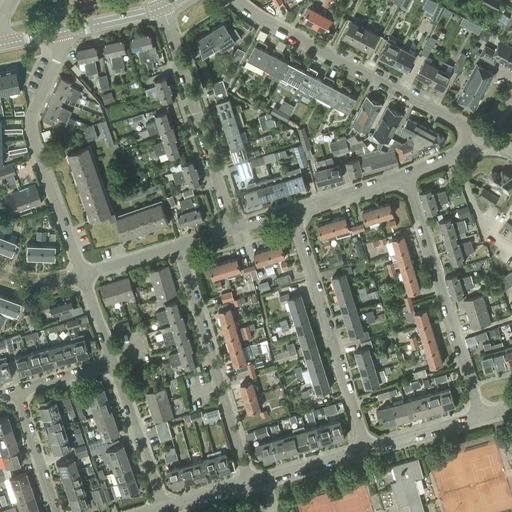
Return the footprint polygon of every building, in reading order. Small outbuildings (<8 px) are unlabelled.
[(402,0),(399,6),(407,10),(412,0),(423,0),(425,1),(425,0),(402,0)] [(501,2),(498,0),(478,0),(478,1),(496,11),(501,2)] [(429,21),(430,22),(437,25),(446,8),(438,4),(429,21)] [(315,25),(321,13),(310,7),(303,19),(315,25)] [(321,13),(315,25),(326,31),(333,19),(321,13)] [(463,15),(459,22),(479,33),(483,25),(463,15)] [(356,44),(365,28),(351,21),(343,37),(356,44)] [(220,47),(233,38),(223,22),(210,31),(220,47)] [(365,28),(356,44),(370,51),(378,35),(365,28)] [(484,29),(481,37),(488,39),(490,31),(484,29)] [(205,51),(211,47),(214,52),(221,48),(220,47),(210,31),(197,39),(202,47),(199,49),(199,50),(202,60),(208,56),(205,51)] [(153,68),(152,62),(156,62),(155,54),(151,55),(149,47),(154,46),(150,32),(140,35),(146,62),(148,69),(153,68)] [(146,62),(140,35),(130,37),(134,51),(138,50),(140,63),(146,62)] [(436,39),(430,36),(426,43),(432,46),(436,39)] [(393,63),(401,47),(394,43),(396,40),(389,37),(379,56),(393,63)] [(114,40),(120,68),(125,66),(122,53),(127,52),(124,38),(114,40)] [(266,43),(258,39),(248,58),(249,59),(245,65),(256,70),(259,64),(265,67),(275,48),(272,53),(264,48),(266,43)] [(120,68),(114,40),(103,43),(107,57),(111,56),(114,69),(120,68)] [(500,40),(494,51),(485,46),(479,56),(494,63),(497,58),(511,66),(511,48),(507,46),(508,44),(500,40)] [(429,82),(437,66),(430,63),(432,59),(427,56),(432,46),(426,43),(421,54),(426,57),(425,60),(417,75),(429,82)] [(96,44),(86,47),(92,74),(99,72),(96,60),(100,59),(96,44)] [(408,50),(401,47),(393,63),(407,70),(418,47),(411,44),(408,50)] [(478,48),(473,45),(470,50),(476,53),(478,48)] [(92,74),(86,47),(76,49),(79,63),(84,62),(87,75),(92,74)] [(265,67),(270,70),(268,74),(280,80),(289,62),(281,57),(284,52),(275,48),(265,67)] [(451,70),(452,70),(457,73),(466,55),(465,55),(467,51),(463,48),(459,55),(451,70)] [(230,62),(236,71),(244,54),(236,50),(230,62)] [(289,62),(280,80),(287,83),(289,80),(298,85),(299,85),(306,71),(306,70),(298,66),(300,61),(292,57),(289,62)] [(494,73),(476,63),(457,99),(475,108),(494,73)] [(299,85),(298,85),(296,89),(312,98),(315,93),(315,94),(325,74),(322,79),(315,75),(318,70),(309,66),(306,70),(306,71),(299,85)] [(437,66),(429,82),(442,88),(450,73),(437,66)] [(3,72),(7,92),(18,90),(14,69),(3,72)] [(325,74),(315,94),(332,102),(342,83),(339,88),(331,84),(334,79),(325,74)] [(56,86),(80,97),(83,91),(72,85),(73,81),(61,75),(56,86)] [(106,75),(95,77),(98,90),(109,87),(106,75)] [(144,96),(171,87),(168,76),(152,81),(153,87),(143,90),(144,96)] [(213,89),(224,86),(222,80),(211,83),(213,89)] [(342,83),(332,102),(349,111),(357,97),(348,93),(351,88),(342,83)] [(56,86),(51,96),(64,102),(66,98),(77,103),(80,97),(56,86)] [(226,91),(224,86),(213,89),(215,95),(226,91)] [(175,98),(171,87),(144,96),(146,102),(157,98),(158,103),(175,98)] [(102,95),(105,104),(114,101),(111,92),(102,95)] [(235,112),(243,110),(241,104),(233,106),(230,98),(224,99),(223,95),(216,98),(217,101),(217,102),(221,117),(235,112)] [(64,102),(51,96),(47,106),(71,117),(74,112),(62,106),(64,102)] [(360,127),(374,101),(367,97),(353,123),(360,127)] [(258,98),(255,104),(264,108),(267,103),(258,98)] [(374,101),(360,127),(367,131),(382,105),(374,101)] [(71,117),(47,106),(42,116),(54,122),(56,118),(71,125),(73,120),(70,119),(71,117)] [(377,146),(395,112),(387,108),(373,134),(372,134),(369,139),(373,141),(373,142),(377,144),(377,146)] [(147,129),(172,121),(168,110),(154,115),(156,120),(145,123),(147,129)] [(235,112),(221,117),(226,131),(239,127),(235,112)] [(402,115),(395,112),(377,146),(378,149),(380,150),(386,141),(388,142),(402,115)] [(131,117),(133,123),(145,118),(143,113),(131,117)] [(266,119),(259,121),(261,128),(276,124),(274,119),(271,118),(266,119)] [(421,134),(424,127),(408,119),(401,132),(408,135),(411,129),(421,134)] [(175,132),(172,121),(147,129),(150,136),(160,132),(161,136),(175,132)] [(321,122),(314,136),(318,135),(318,136),(322,135),(322,133),(320,131),(324,124),(321,122)] [(301,140),(308,138),(304,126),(297,128),(301,140)] [(239,127),(226,131),(231,146),(244,142),(239,127)] [(411,129),(408,135),(408,138),(435,140),(437,145),(443,143),(444,138),(424,127),(421,134),(411,129)] [(41,130),(44,139),(52,137),(50,128),(41,130)] [(336,139),(333,131),(327,133),(333,154),(339,152),(336,139)] [(175,132),(161,136),(162,140),(152,144),(154,150),(179,142),(175,132)] [(279,132),(264,136),(265,140),(272,138),(272,140),(277,139),(276,136),(280,135),(279,132)] [(357,135),(346,138),(348,146),(363,141),(357,135)] [(345,137),(336,139),(339,152),(349,150),(348,146),(346,138),(345,137)] [(308,138),(301,140),(304,150),(311,148),(308,138)] [(407,141),(405,142),(406,144),(409,143),(411,148),(418,145),(421,152),(437,145),(435,140),(408,138),(407,141)] [(394,139),(392,143),(393,150),(394,150),(399,161),(421,152),(418,145),(411,148),(409,143),(406,144),(405,142),(401,144),(401,143),(394,139)] [(363,141),(348,146),(349,150),(354,148),(354,149),(367,146),(363,141)] [(179,142),(154,150),(156,157),(166,153),(168,158),(182,153),(179,142)] [(247,152),(244,142),(231,146),(235,161),(249,157),(256,155),(255,150),(247,152)] [(367,146),(354,149),(357,157),(358,157),(361,171),(396,161),(393,150),(392,143),(387,151),(384,152),(380,150),(378,149),(369,151),(367,146)] [(296,158),(305,155),(301,144),(293,147),(296,158)] [(74,169),(76,175),(74,176),(76,176),(78,182),(79,187),(81,191),(84,197),(82,198),(84,198),(86,204),(89,213),(91,219),(90,220),(90,221),(109,214),(111,213),(111,212),(88,146),(67,154),(67,155),(69,154),(71,160),(70,160),(73,169),(74,169)] [(284,150),(279,151),(281,158),(281,159),(287,157),(284,150)] [(327,167),(331,180),(342,177),(339,164),(334,165),(333,162),(332,157),(324,159),(326,166),(327,167)] [(358,157),(357,157),(345,161),(350,175),(361,172),(361,171),(358,157)] [(180,164),(182,168),(171,172),(173,178),(198,170),(195,159),(180,164)] [(243,178),(251,176),(247,162),(238,165),(243,178)] [(227,166),(229,173),(239,170),(237,163),(227,166)] [(12,164),(0,167),(0,177),(15,172),(12,164)] [(132,166),(126,168),(129,175),(134,172),(132,166)] [(327,167),(316,170),(319,183),(331,180),(327,167)] [(300,174),(298,169),(286,173),(291,191),(305,187),(302,174),(300,174)] [(187,185),(202,181),(198,170),(173,178),(175,184),(186,181),(187,185)] [(509,177),(502,172),(500,175),(496,173),(491,173),(489,177),(490,181),(495,184),(493,187),(500,192),(502,188),(509,192),(511,186),(511,183),(507,180),(509,177)] [(280,180),(272,183),(276,196),(291,191),(286,173),(284,173),(284,174),(279,175),(280,180)] [(272,183),(270,178),(262,181),(263,185),(257,187),(261,200),(276,196),(272,183)] [(261,200),(257,187),(255,181),(248,184),(246,186),(247,190),(245,191),(249,204),(261,200)] [(422,204),(444,197),(444,196),(462,190),(459,181),(452,183),(454,188),(432,195),(430,189),(419,193),(422,204)] [(34,184),(12,192),(19,211),(41,202),(34,184)] [(185,198),(190,196),(194,195),(192,189),(182,192),(184,198),(185,198)] [(483,189),(479,196),(493,205),(498,198),(483,189)] [(169,207),(170,207),(175,205),(172,195),(166,197),(169,207)] [(190,196),(185,198),(192,223),(204,219),(202,213),(208,211),(205,201),(198,204),(199,205),(194,207),(190,196)] [(446,203),(444,197),(422,204),(425,215),(437,211),(435,206),(446,203)] [(185,198),(184,198),(178,200),(182,210),(177,212),(181,226),(192,223),(185,198)] [(161,202),(127,214),(117,217),(116,218),(118,224),(124,239),(123,237),(130,235),(134,234),(139,232),(138,232),(145,230),(146,232),(146,231),(145,229),(152,227),(152,228),(161,225),(160,224),(167,222),(167,224),(168,224),(161,202)] [(389,204),(376,208),(379,220),(393,215),(389,204)] [(459,217),(469,214),(470,214),(467,206),(466,206),(457,209),(459,217)] [(379,220),(376,208),(362,212),(366,224),(379,220)] [(118,224),(116,218),(117,217),(116,216),(114,211),(113,212),(111,212),(111,213),(109,214),(113,226),(118,224)] [(37,225),(36,216),(28,216),(28,226),(37,225)] [(331,221),(335,233),(348,229),(345,217),(331,221)] [(441,233),(468,225),(466,219),(454,223),(452,218),(438,222),(441,233)] [(397,226),(394,219),(388,222),(390,228),(397,226)] [(331,221),(318,226),(321,238),(326,236),(327,240),(329,240),(336,237),(335,233),(331,221)] [(470,231),(468,225),(441,233),(444,244),(459,239),(459,238),(458,235),(470,231)] [(15,241),(2,236),(0,242),(0,248),(11,253),(15,241)] [(378,238),(380,245),(387,242),(385,236),(378,238)] [(396,253),(408,250),(403,236),(392,240),(396,253)] [(459,239),(444,244),(448,254),(474,246),(472,240),(468,241),(466,236),(459,238),(459,239)] [(40,257),(40,244),(27,244),(26,256),(40,257)] [(54,245),(40,244),(40,257),(53,258),(54,245)] [(281,244),(267,249),(273,266),(280,264),(282,269),(288,267),(287,262),(281,244)] [(474,246),(448,254),(451,265),(466,261),(464,255),(476,252),(474,246)] [(273,266),(267,249),(254,253),(257,265),(263,263),(265,268),(273,266)] [(408,250),(396,253),(398,260),(393,262),(386,264),(386,265),(382,266),(383,270),(387,268),(388,271),(395,269),(400,267),(412,263),(408,250)] [(329,260),(331,266),(341,263),(339,256),(329,260)] [(237,258),(223,263),(227,274),(227,275),(228,279),(241,275),(241,274),(244,273),(244,274),(249,273),(250,272),(248,266),(246,267),(240,269),(237,258)] [(488,258),(480,260),(483,273),(491,271),(488,258)] [(223,263),(210,267),(213,279),(227,275),(227,274),(223,263)] [(416,277),(412,263),(400,267),(404,280),(416,277)] [(254,264),(248,266),(250,272),(252,279),(258,277),(254,264)] [(153,285),(172,279),(168,265),(149,271),(153,285)] [(336,288),(349,284),(346,273),(353,271),(351,267),(342,269),(343,273),(332,276),(336,288)] [(448,288),(476,279),(474,273),(462,277),(460,272),(445,277),(448,288)] [(292,282),(291,281),(289,274),(277,277),(279,285),(292,282)] [(511,286),(505,276),(500,279),(507,289),(511,286)] [(129,277),(115,281),(120,300),(134,295),(129,277)] [(420,290),(416,277),(404,280),(409,294),(420,290)] [(176,293),(172,279),(153,285),(157,299),(176,293)] [(261,289),(271,286),(269,279),(259,282),(261,289)] [(476,279),(448,288),(451,299),(467,294),(466,289),(478,286),(476,279)] [(507,289),(500,279),(495,283),(502,293),(507,289)] [(120,300),(115,281),(100,285),(106,304),(120,300)] [(349,284),(336,288),(339,300),(353,296),(349,284)] [(223,302),(234,299),(232,293),(231,291),(221,294),(223,302)] [(292,311),(304,307),(301,295),(289,298),(288,294),(280,297),(281,301),(288,299),(292,311)] [(405,304),(412,302),(411,301),(412,301),(410,295),(404,297),(403,297),(405,304)] [(356,308),(353,296),(339,300),(343,312),(356,308)] [(467,315),(486,310),(482,296),(463,302),(467,315)] [(19,302),(6,297),(3,309),(15,313),(19,302)] [(59,320),(71,316),(69,309),(73,308),(69,297),(48,304),(48,302),(36,305),(39,314),(49,310),(51,316),(57,313),(59,320)] [(234,299),(223,302),(223,303),(220,304),(222,310),(218,311),(222,325),(234,321),(230,308),(229,305),(234,304),(235,305),(245,302),(244,297),(239,298),(239,297),(234,299)] [(166,310),(156,313),(157,317),(157,318),(182,311),(178,300),(164,304),(166,310)] [(412,302),(405,304),(406,305),(396,308),(398,314),(401,313),(403,319),(411,321),(416,320),(419,327),(430,324),(426,310),(415,313),(414,310),(415,309),(413,303),(412,304),(412,302)] [(304,307),(292,311),(295,322),(308,318),(304,307)] [(360,320),(356,308),(343,312),(346,324),(360,320)] [(367,317),(373,315),(381,313),(379,308),(365,312),(367,317)] [(486,310),(467,315),(471,329),(490,323),(486,310)] [(182,311),(157,318),(159,324),(169,320),(171,325),(185,321),(182,311)] [(80,325),(78,317),(66,321),(66,322),(67,327),(68,328),(80,325)] [(308,318),(295,322),(299,334),(312,330),(308,318)] [(360,320),(346,324),(350,336),(358,334),(359,340),(369,337),(367,331),(364,332),(360,320)] [(185,321),(171,325),(172,330),(161,333),(163,339),(188,331),(185,321)] [(234,321),(222,325),(226,338),(249,330),(254,329),(252,323),(236,328),(234,321)] [(63,322),(54,325),(56,331),(64,328),(64,327),(67,327),(66,322),(63,323),(63,322)] [(116,325),(118,333),(130,330),(128,322),(116,325)] [(287,324),(281,326),(269,329),(271,335),(282,332),(281,331),(289,329),(287,324)] [(430,324),(419,327),(423,341),(434,337),(430,324)] [(486,331),(485,331),(487,337),(487,338),(493,336),(494,338),(501,336),(499,332),(498,327),(486,331)] [(37,330),(31,332),(32,338),(33,340),(40,338),(37,330)] [(251,336),(249,330),(226,338),(230,352),(242,348),(240,340),(251,336)] [(315,342),(312,330),(299,334),(302,346),(315,342)] [(191,342),(188,331),(163,339),(165,344),(175,341),(177,347),(191,342)] [(487,337),(485,331),(474,335),(476,341),(487,337)] [(71,340),(76,358),(77,358),(76,357),(87,354),(88,355),(83,336),(82,337),(83,337),(72,340),(71,340)] [(434,337),(423,341),(427,354),(438,351),(434,337)] [(5,340),(8,351),(9,352),(15,350),(12,338),(5,340)] [(503,347),(508,365),(509,365),(508,364),(511,363),(511,338),(509,340),(510,345),(503,347)] [(360,342),(360,343),(362,349),(355,351),(359,363),(372,359),(368,348),(373,346),(371,339),(370,340),(370,339),(360,342)] [(76,358),(71,340),(60,344),(60,343),(65,361),(76,357),(76,358)] [(191,342),(177,347),(178,352),(167,356),(169,362),(195,354),(191,342)] [(319,354),(315,342),(302,346),(306,358),(319,354)] [(480,354),(485,372),(486,371),(485,371),(496,368),(497,368),(492,351),(490,342),(483,344),(485,353),(481,354),(480,353),(480,354)] [(65,361),(60,343),(60,344),(49,347),(49,346),(48,347),(54,365),(54,364),(65,361)] [(252,346),(254,354),(263,352),(260,344),(252,346)] [(54,365),(48,347),(37,350),(42,368),(42,367),(53,364),(53,365),(54,365)] [(503,347),(492,351),(497,368),(508,364),(508,365),(503,347)] [(242,348),(230,352),(234,365),(235,365),(237,372),(247,369),(254,367),(252,362),(246,363),(246,362),(242,348)] [(26,353),(31,371),(42,367),(42,368),(37,350),(26,354),(26,353)] [(442,365),(438,351),(427,354),(431,368),(442,365)] [(31,371),(26,353),(25,353),(25,354),(15,357),(14,356),(14,357),(19,375),(20,374),(19,374),(30,371),(31,371)] [(198,364),(195,354),(169,362),(170,368),(183,364),(184,369),(198,364)] [(319,354),(306,358),(309,369),(322,365),(319,354)] [(0,379),(11,376),(11,377),(6,359),(1,361),(0,357),(0,379)] [(375,371),(373,364),(372,359),(359,363),(362,375),(375,371)] [(309,369),(302,371),(295,373),(297,378),(307,375),(307,376),(311,375),(313,381),(326,377),(322,365),(309,369)] [(382,368),(384,374),(391,372),(389,366),(382,368)] [(254,367),(247,369),(249,378),(257,376),(254,367)] [(422,380),(427,379),(424,368),(413,372),(414,378),(421,376),(422,380)] [(379,383),(375,371),(362,375),(366,387),(379,383)] [(445,374),(434,377),(435,383),(447,379),(445,374)] [(326,377),(313,381),(317,393),(330,389),(326,377)] [(244,398),(256,395),(252,381),(240,385),(244,398)] [(419,381),(411,383),(413,389),(421,387),(419,381)] [(89,405),(107,399),(107,398),(107,399),(103,388),(103,387),(85,393),(86,394),(90,404),(89,405)] [(150,407),(169,401),(165,387),(146,393),(150,407)] [(438,391),(443,409),(443,408),(454,405),(455,405),(450,387),(449,387),(449,388),(438,391)] [(390,396),(388,390),(376,394),(378,400),(390,396)] [(443,409),(438,391),(427,394),(432,412),(432,411),(443,408),(443,409)] [(432,412),(427,394),(426,394),(426,395),(416,398),(415,397),(420,415),(421,415),(420,415),(431,412),(432,412)] [(256,395),(244,398),(248,412),(260,409),(256,395)] [(41,419),(58,413),(57,409),(59,408),(55,397),(38,403),(39,407),(37,408),(41,419)] [(68,410),(72,408),(69,397),(63,399),(67,410),(68,410)] [(78,397),(77,398),(72,399),(76,409),(81,407),(78,397)] [(420,415),(415,397),(415,398),(404,401),(409,419),(409,418),(420,415)] [(107,399),(89,405),(90,405),(94,416),(93,416),(111,410),(110,410),(107,399)] [(169,401),(150,407),(154,421),(173,415),(169,401)] [(409,419),(404,401),(403,401),(404,401),(393,404),(392,404),(397,422),(398,422),(398,421),(408,418),(409,419)] [(325,415),(337,412),(335,403),(323,406),(325,415)] [(397,422),(392,404),(392,405),(381,408),(381,407),(381,409),(376,411),(379,422),(384,421),(386,425),(397,422)] [(111,410),(93,416),(94,416),(98,427),(97,427),(115,421),(114,421),(111,410)] [(203,417),(202,413),(201,410),(189,414),(191,418),(191,421),(203,417)] [(314,419),(311,410),(305,412),(308,421),(314,419)] [(204,423),(216,419),(215,416),(209,418),(207,412),(202,413),(203,417),(204,423)] [(58,413),(41,419),(45,430),(44,430),(62,424),(58,414),(59,413),(58,413)] [(0,430),(11,427),(10,427),(7,416),(7,415),(0,417),(0,430)] [(291,423),(297,421),(295,415),(289,417),(291,423)] [(328,423),(333,441),(333,440),(344,437),(345,437),(339,419),(339,420),(328,423)] [(157,429),(169,426),(167,420),(156,423),(157,429)] [(115,421),(97,427),(97,428),(98,427),(102,438),(87,443),(89,447),(107,442),(105,437),(119,433),(119,432),(118,432),(114,422),(115,421)] [(277,423),(270,425),(272,431),(279,429),(277,423)] [(317,426),(316,426),(322,444),(322,443),(333,440),(333,441),(328,423),(317,426)] [(62,424),(44,430),(45,431),(45,430),(49,441),(48,441),(48,442),(66,436),(66,435),(65,436),(62,425),(62,424)] [(169,426),(157,429),(159,435),(170,432),(169,426)] [(268,435),(266,427),(266,426),(253,429),(254,431),(244,434),(246,439),(255,437),(256,438),(268,435)] [(322,444),(316,426),(316,427),(305,430),(305,429),(310,447),(321,444),(322,444)] [(0,430),(0,443),(15,438),(14,438),(11,427),(0,430)] [(294,432),(293,433),(299,451),(299,450),(310,447),(305,429),(305,430),(294,433),(294,432)] [(172,438),(170,432),(159,435),(161,441),(172,438)] [(282,436),(287,454),(288,454),(287,453),(298,450),(298,451),(299,451),(293,433),(282,436)] [(66,436),(48,442),(49,442),(53,452),(52,453),(70,447),(69,447),(66,436)] [(287,454),(282,436),(282,437),(271,440),(271,439),(276,457),(287,453),(287,454)] [(15,439),(15,438),(0,443),(0,451),(1,455),(19,450),(18,449),(14,439),(15,439)] [(276,457),(271,439),(270,439),(271,440),(260,443),(259,442),(259,443),(260,446),(256,447),(259,459),(263,457),(264,461),(265,461),(264,460),(275,457),(276,457)] [(74,452),(86,448),(84,442),(72,446),(74,452)] [(109,448),(107,442),(89,447),(91,455),(106,450),(109,461),(127,455),(126,455),(122,444),(123,444),(123,443),(109,448)] [(86,448),(74,452),(76,458),(88,454),(86,448)] [(19,450),(1,455),(1,456),(1,455),(5,466),(4,466),(5,467),(22,461),(18,450),(19,450)] [(176,452),(166,455),(164,455),(165,461),(177,457),(176,452)] [(214,456),(219,474),(219,473),(230,470),(231,470),(226,452),(225,452),(225,453),(214,456)] [(127,455),(109,461),(110,461),(113,472),(131,466),(130,466),(126,455),(127,455)] [(203,459),(208,477),(208,476),(219,473),(219,474),(214,456),(203,459)] [(60,475),(77,469),(73,459),(74,458),(56,464),(60,475)] [(423,477),(418,458),(392,465),(396,481),(391,482),(398,507),(409,504),(410,511),(424,511),(415,479),(423,477)] [(208,477),(203,459),(202,459),(202,460),(192,463),(191,462),(196,480),(197,480),(196,480),(207,477),(208,477)] [(180,466),(185,484),(185,483),(196,480),(191,462),(191,463),(180,466)] [(131,466),(113,472),(117,483),(135,477),(134,477),(130,466),(131,466)] [(185,484),(180,466),(179,466),(180,466),(169,469),(168,469),(173,487),(174,487),(174,486),(185,483),(185,484)] [(77,469),(60,475),(64,486),(63,486),(63,487),(81,481),(81,480),(81,481),(77,470),(78,470),(77,469)] [(9,478),(12,489),(30,484),(30,483),(29,483),(25,473),(26,473),(26,472),(8,478),(8,479),(9,478)] [(135,478),(135,477),(117,483),(117,484),(117,483),(121,494),(121,495),(139,489),(138,488),(134,478),(135,478)] [(81,481),(63,487),(64,487),(68,497),(67,498),(85,492),(84,492),(81,481)] [(13,490),(16,500),(16,501),(33,495),(33,494),(33,495),(29,484),(30,484),(12,489),(12,490),(13,490)] [(105,500),(101,488),(100,487),(95,489),(99,502),(105,500)] [(85,492),(67,498),(68,498),(72,509),(71,509),(89,503),(88,503),(85,492)] [(16,501),(20,511),(19,511),(20,511),(37,506),(33,495),(34,495),(33,495),(16,501)]
